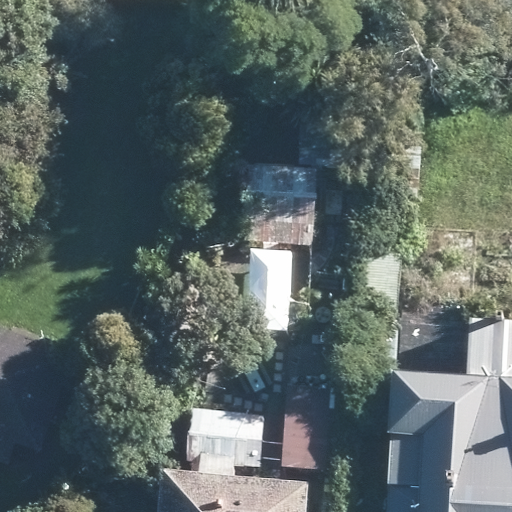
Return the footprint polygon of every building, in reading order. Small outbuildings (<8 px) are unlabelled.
[(250,245),(316,248),(318,224),(340,226),(340,201),(345,201),(345,191),(350,192),(352,173),(254,168),(250,245)] [(312,291),(309,348),(339,349),(340,293),(312,291)] [(82,359),(30,340),(0,329),(0,466),(15,472),(22,451),(46,459),(82,359)] [(511,511),(511,362),(511,383),(398,377),(390,511),(511,511)] [(284,378),(174,369),(165,469),(275,479),(284,378)] [(311,511),(313,491),(169,480),(166,511),(311,511)]
